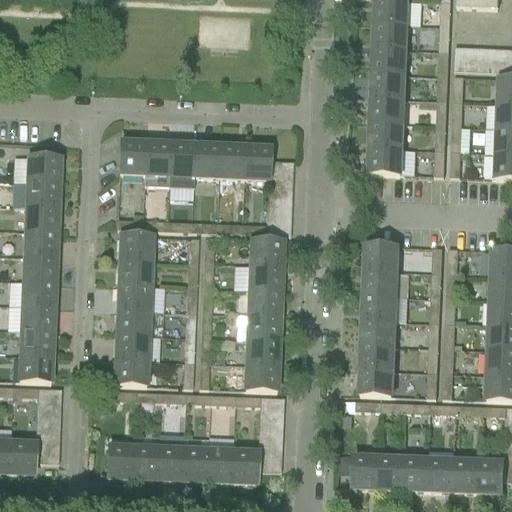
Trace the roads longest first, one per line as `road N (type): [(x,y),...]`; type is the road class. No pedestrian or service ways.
road 1 (unclassified): [(88,120),(73,511)]
road 2 (unclassified): [(323,511),(325,226)]
road 3 (unclassified): [(325,123),(88,120)]
road 4 (unclassified): [(511,230),(325,226)]
road 5 (unclassified): [(325,123),(326,0)]
